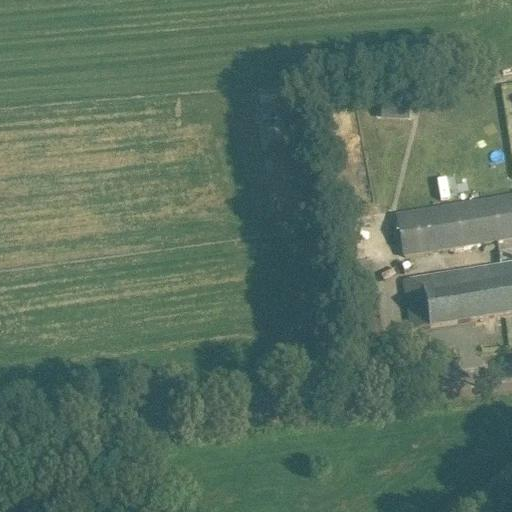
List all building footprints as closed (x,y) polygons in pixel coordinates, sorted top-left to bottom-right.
[(258,99),(262,123),(279,120),(275,95),(258,99)] [(380,121),(408,122),(409,99),(381,97),(380,121)] [(511,198),(397,217),(403,258),(511,240),(511,198)] [(376,289),(371,262),(347,265),(351,293),(376,289)] [(411,333),(511,316),(511,265),(403,283),(411,333)] [(46,511),(45,502),(10,508),(10,511),(46,511)]
